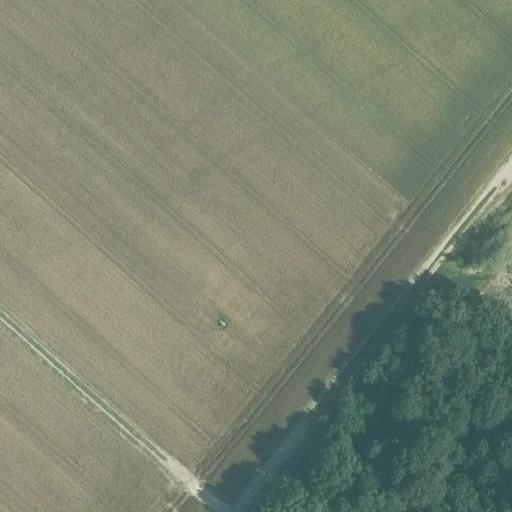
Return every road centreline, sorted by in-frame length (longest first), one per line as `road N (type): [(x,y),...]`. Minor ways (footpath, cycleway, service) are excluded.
road 1 (track): [(511,168),(237,511)]
road 2 (track): [(220,511),(0,314)]
